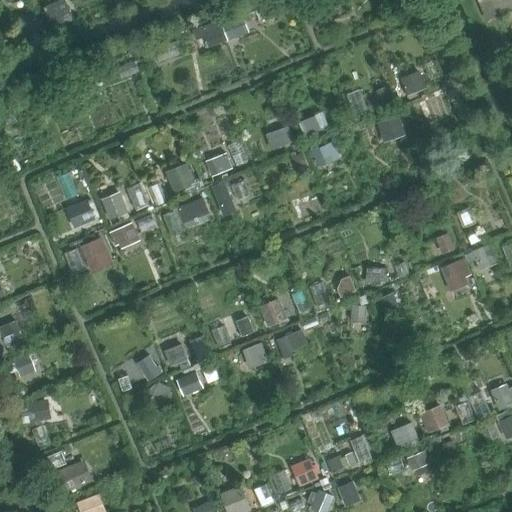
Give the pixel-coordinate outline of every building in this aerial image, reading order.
[(265,133),(270,152),(293,145),(288,126),(265,133)] [(227,152),(204,159),(210,176),(233,169),(227,152)] [(70,175),(58,180),(65,198),(77,194),(70,175)] [(141,185),(127,191),(136,213),(150,207),(141,185)] [(120,194),(103,201),(110,220),(127,213),(120,194)] [(132,223),(114,230),(121,249),(140,242),(132,223)] [(112,263),(101,237),(80,246),(91,272),(112,263)] [(467,251),(476,271),(502,259),(493,240),(467,251)] [(441,264),(450,287),(467,280),(465,276),(470,274),(463,256),(441,264)] [(368,268),(368,286),(388,286),(388,269),(368,268)] [(330,285),(338,304),(360,296),(353,277),(330,285)] [(381,297),(386,310),(399,305),(393,292),(381,297)] [(280,299),(259,307),(268,329),(289,321),(280,299)] [(353,304),(353,319),(363,320),(364,305),(353,304)] [(0,328),(7,345),(22,339),(15,322),(0,328)] [(276,339),(283,353),(306,343),(299,328),(276,339)] [(261,344),(242,351),(250,370),(268,362),(261,344)] [(12,359),(19,375),(34,370),(27,353),(12,359)] [(150,355),(138,362),(150,383),(162,375),(150,355)] [(196,370),(178,377),(183,391),(201,384),(196,370)] [(28,401),(30,419),(58,417),(56,399),(28,401)] [(442,408),(421,416),(428,435),(449,427),(442,408)] [(511,414),(499,420),(505,435),(511,432),(511,414)] [(412,427),(392,435),(398,450),(418,442),(412,427)] [(310,457),(293,464),(302,486),(319,479),(310,457)] [(76,462),(60,469),(70,491),(86,484),(76,462)] [(338,486),(345,503),(358,498),(350,481),(338,486)] [(222,493),(229,511),(240,511),(249,508),(239,486),(222,493)] [(318,491),(311,508),(321,511),(325,511),(331,496),(318,491)] [(74,506),(76,511),(106,511),(99,495),(74,506)] [(216,511),(211,499),(192,508),(193,511),(216,511)]
